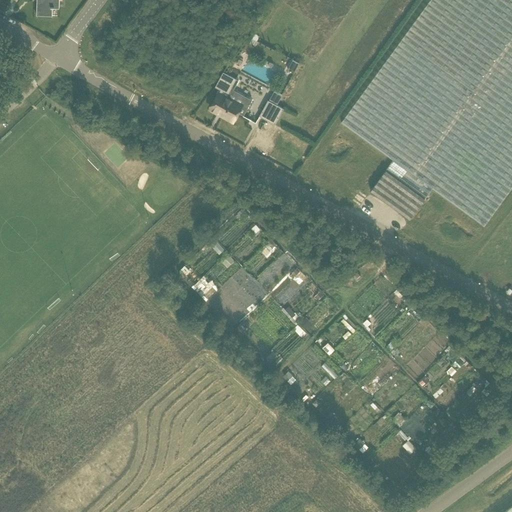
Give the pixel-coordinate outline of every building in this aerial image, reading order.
[(51,8),(58,8),(58,0),(36,0),(36,15),(51,16),(51,8)] [(511,187),(511,0),(430,0),(342,122),(393,160),(371,191),(410,220),(433,189),(485,226),(511,187)] [(292,77),(298,60),(263,47),(259,57),(283,65),(280,72),(292,77)] [(234,121),(238,113),(243,116),(252,100),(234,90),(239,80),(223,72),(215,87),(221,90),(219,94),(219,93),(210,109),(234,121)] [(275,90),(269,101),(277,105),(283,94),(282,94),(275,90)] [(275,125),(284,109),(278,106),(277,105),(269,101),(268,100),(260,116),(275,125)] [(218,289),(213,283),(210,286),(204,277),(194,285),(205,299),(218,289)] [(342,371),(313,402),(328,416),(357,384),(342,371)] [(411,453),(416,448),(408,439),(402,445),(411,453)]
